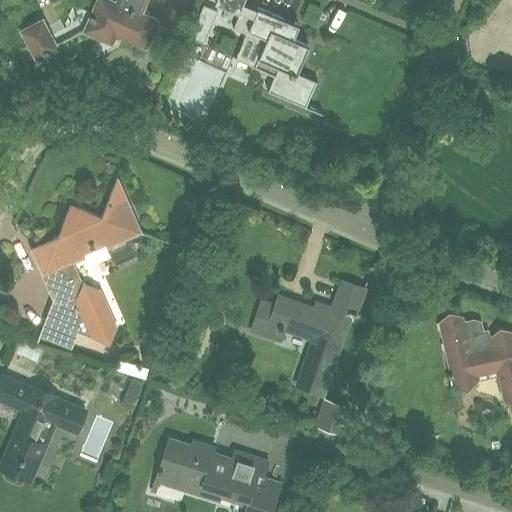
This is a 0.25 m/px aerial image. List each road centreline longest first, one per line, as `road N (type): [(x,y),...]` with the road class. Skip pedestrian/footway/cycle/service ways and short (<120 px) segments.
road 1 (residential): [(0,212),(34,129),(91,119),(344,227)]
road 2 (residential): [(344,227),(435,38),(432,16),(398,0)]
road 3 (residential): [(295,415),(511,486)]
road 4 (residential): [(511,288),(344,227)]
